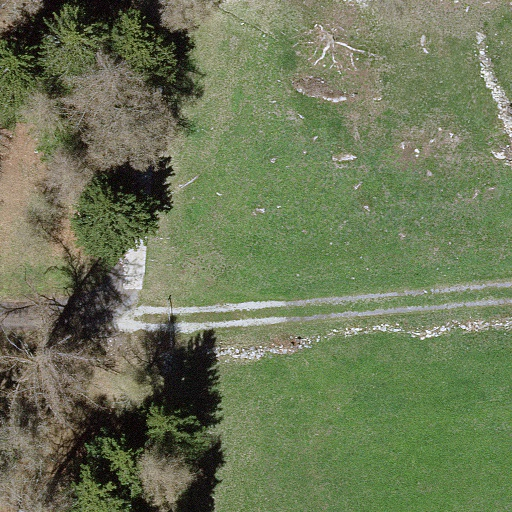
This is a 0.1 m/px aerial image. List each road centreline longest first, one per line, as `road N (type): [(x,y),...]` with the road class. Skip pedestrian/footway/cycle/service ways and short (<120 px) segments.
road 1 (track): [(511,291),(127,312)]
road 2 (track): [(127,312),(168,0)]
road 3 (track): [(0,323),(127,312)]
